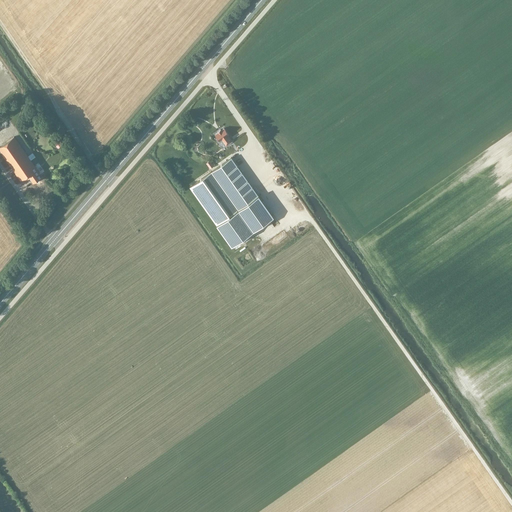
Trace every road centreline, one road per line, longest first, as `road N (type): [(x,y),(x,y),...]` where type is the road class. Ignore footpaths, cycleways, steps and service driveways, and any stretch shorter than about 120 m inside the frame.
road 1 (unclassified): [(0,317),(274,0)]
road 2 (primary): [(0,303),(262,0)]
road 3 (unknown): [(203,67),(301,217)]
